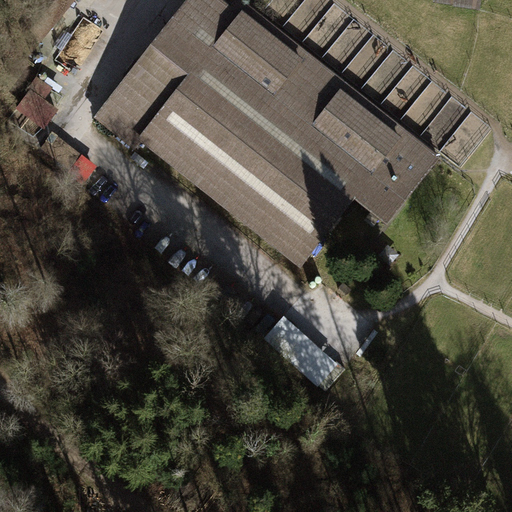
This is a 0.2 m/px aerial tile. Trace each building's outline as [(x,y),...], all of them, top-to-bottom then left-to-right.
[(78,0),(57,0),(29,35),(41,45),(78,0)] [(234,0),(230,6),(222,0),(186,0),(94,116),(136,149),(143,140),(300,266),(355,197),(387,222),(440,156),(303,47),(243,0),(234,0)] [(435,0),(434,5),(482,12),(483,0),(435,0)] [(28,91),(30,92),(30,91),(45,102),(53,90),(37,78),(28,91)] [(45,102),(30,91),(30,92),(16,111),(44,132),(59,112),(45,102)]
